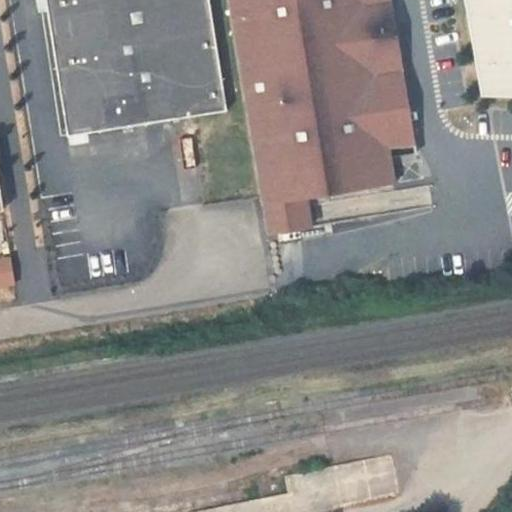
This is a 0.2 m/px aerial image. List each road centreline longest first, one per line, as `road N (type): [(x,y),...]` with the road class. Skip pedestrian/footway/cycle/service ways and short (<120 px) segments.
road 1 (unknown): [(20,0),(55,162),(75,176),(156,186),(179,202),(188,223),(185,293)]
road 2 (unknown): [(46,317),(22,135),(0,90)]
road 3 (residential): [(0,325),(212,288)]
